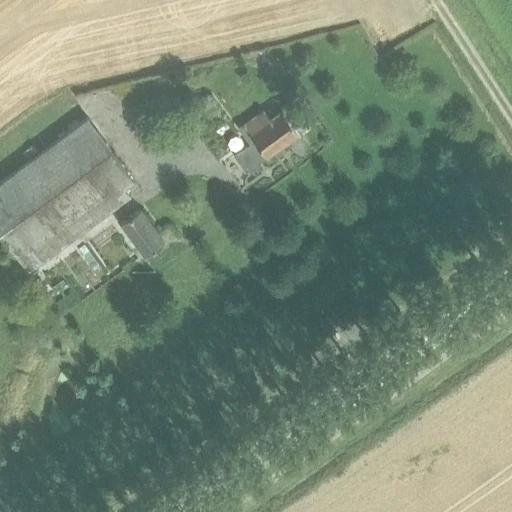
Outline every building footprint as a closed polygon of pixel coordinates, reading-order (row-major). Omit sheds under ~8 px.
[(222,112),(208,94),(183,113),(197,131),(222,112)] [(232,154),(245,171),(298,131),(296,129),(299,127),(291,115),(287,118),(280,108),(267,118),(261,110),(238,127),(249,142),(232,154)] [(85,115),(0,179),(0,233),(27,269),(128,193),(123,186),(132,179),(85,115)] [(137,206),(118,221),(142,253),(162,239),(137,206)] [(65,290),(78,283),(65,260),(52,267),(65,290)]
